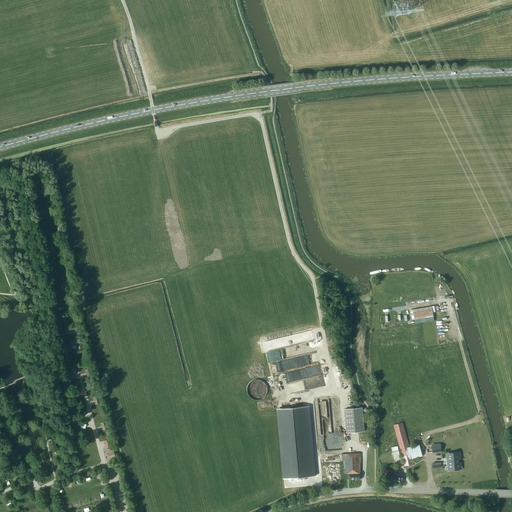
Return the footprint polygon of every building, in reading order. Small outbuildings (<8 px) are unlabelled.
[(413,309),(414,320),(433,316),(432,306),(413,309)] [(307,379),(310,389),(328,385),(325,374),(307,379)] [(249,384),(249,385),(248,386),(248,387),(247,388),(247,389),(247,390),(247,391),(247,392),(248,392),(248,393),(248,394),(249,395),(249,396),(250,396),(250,397),(251,398),(252,398),(252,399),(253,399),(254,399),(255,400),(256,400),(257,400),(258,400),(259,400),(260,400),(261,399),(262,399),(263,398),(264,397),(265,397),(265,396),(266,395),(267,394),(267,393),(267,392),(267,391),(267,390),(267,389),(267,388),(267,387),(267,386),(266,385),(266,384),(265,384),(265,383),(264,382),(263,382),(263,381),(262,381),(261,381),(260,380),(259,380),(258,380),(257,380),(256,380),(255,380),(254,380),(253,381),(252,381),(252,382),(251,382),(250,383),(249,384)] [(334,398),(316,400),(319,435),(320,450),(339,448),(337,433),(340,433),(337,398),(334,398)] [(310,406),(276,409),(281,454),(283,479),(316,476),(314,451),(313,444),(310,406)] [(344,409),(347,433),(364,431),(362,407),(344,409)] [(422,456),(419,444),(409,447),(403,422),(393,425),(404,466),(414,464),(412,459),(422,456)] [(401,458),(398,446),(391,447),(394,460),(401,458)] [(112,448),(106,450),(109,459),(115,457),(112,448)] [(361,453),(342,454),(342,460),(344,460),(344,474),(349,473),(349,480),(360,479),(360,463),(361,463),(361,453)] [(458,453),(449,454),(450,470),(459,469),(459,462),(458,459),(458,453)] [(339,462),(325,464),(326,475),(340,474),(339,462)] [(390,482),(402,484),(404,475),(395,474),(394,476),(391,476),(390,482)]
